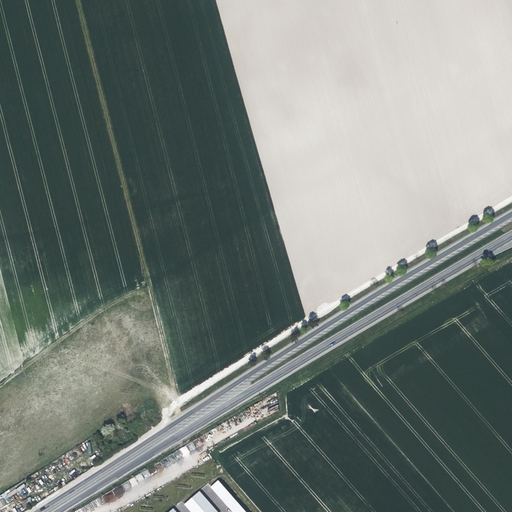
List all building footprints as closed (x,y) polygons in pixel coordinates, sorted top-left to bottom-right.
[(180,448),(183,455),(189,452),(186,446),(180,448)] [(129,480),(132,487),(138,484),(134,477),(129,480)] [(234,511),(245,511),(218,480),(211,486),(234,511)] [(216,511),(199,492),(185,504),(192,511),(216,511)] [(30,497),(22,500),(25,507),(32,504),(30,497)]
